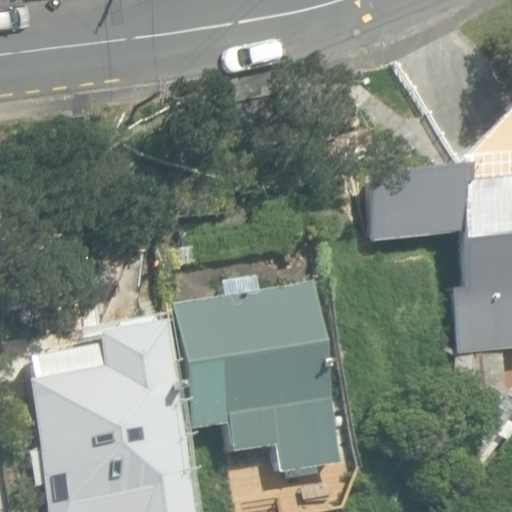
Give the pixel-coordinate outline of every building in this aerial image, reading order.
[(226,105),(241,174),(281,165),(266,96),(226,105)] [(32,125),(40,178),(84,171),(76,118),(32,125)] [(447,292),(455,405),(499,401),(495,352),(511,350),(511,181),(452,186),(451,174),(370,180),(375,242),(399,240),(451,236),(455,291),(447,292)] [(269,447),(273,473),(328,465),(302,286),(248,294),(246,281),(215,286),(217,298),(164,306),(183,431),(221,426),(225,453),(269,447)] [(33,336),(92,328),(87,286),(27,294),(33,336)] [(168,511),(140,331),(84,339),(86,350),(22,360),(26,381),(20,382),(40,511),(168,511)] [(274,494),(277,511),(336,511),(332,485),(274,494)]
